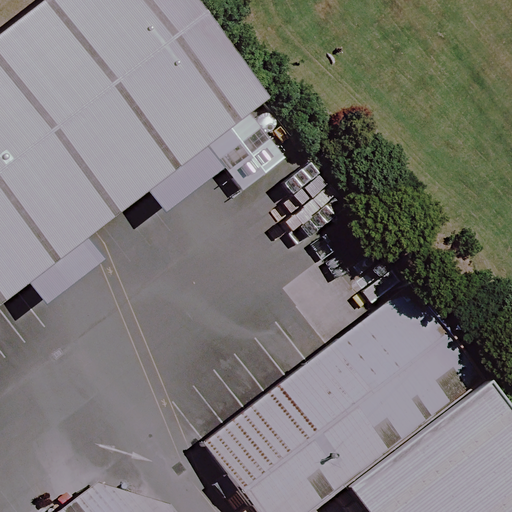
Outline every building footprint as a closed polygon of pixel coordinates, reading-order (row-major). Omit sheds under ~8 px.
[(0,284),(223,111),(136,0),(37,0),(0,29),(0,284)] [(281,163),(247,119),(206,151),(239,195),(281,163)] [(291,511),(437,399),(364,306),(164,461),(204,511),(291,511)] [(330,504),(335,511),(511,511),(511,451),(473,399),(330,504)] [(145,511),(113,471),(59,511),(145,511)]
